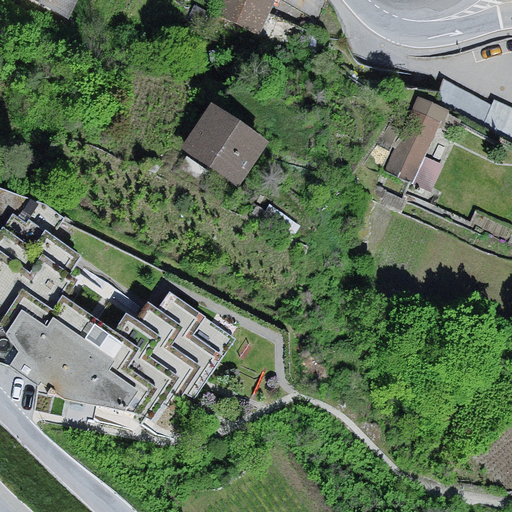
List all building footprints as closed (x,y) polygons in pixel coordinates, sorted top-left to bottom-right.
[(29,0),(73,18),(80,0),(29,0)] [(271,0),(211,0),(205,14),(256,36),(271,0)] [(437,188),(446,162),(430,156),(448,106),(416,94),(389,172),(437,188)] [(257,145),(201,112),(177,152),(233,185),(257,145)] [(0,264),(0,340),(9,362),(87,414),(107,403),(140,425),(155,402),(166,410),(174,398),(197,413),(245,341),(168,291),(157,307),(145,299),(132,319),(122,312),(108,333),(64,304),(89,268),(46,239),(21,277),(0,264)]
